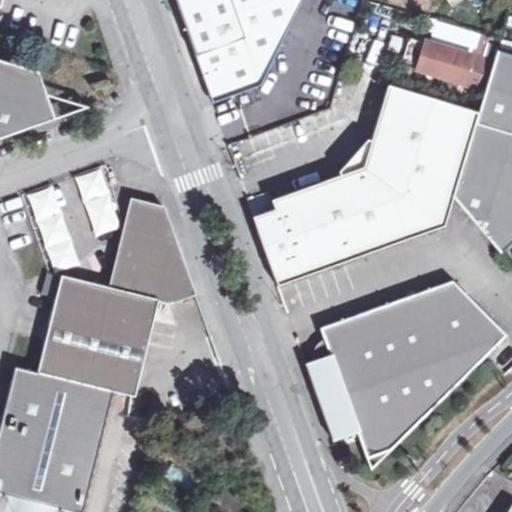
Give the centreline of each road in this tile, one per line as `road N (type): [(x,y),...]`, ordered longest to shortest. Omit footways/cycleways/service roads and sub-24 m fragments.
road 1 (unclassified): [(333,511),(192,110)]
road 2 (unclassified): [(162,121),(296,511)]
road 3 (unclassified): [(0,179),(162,121)]
road 4 (unclassified): [(119,0),(162,121)]
